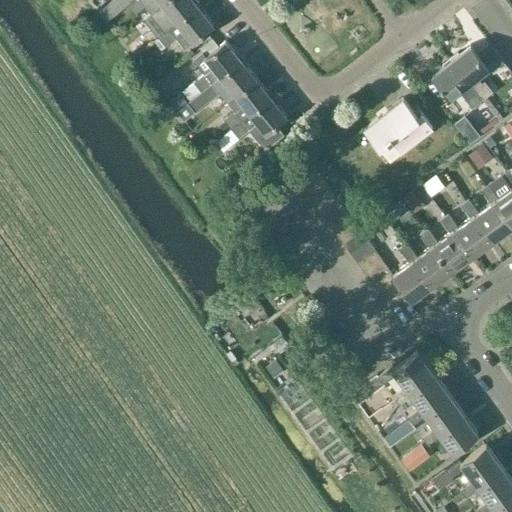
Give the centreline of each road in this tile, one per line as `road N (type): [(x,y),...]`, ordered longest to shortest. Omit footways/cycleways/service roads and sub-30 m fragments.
road 1 (residential): [(241,0),(321,97),(403,35)]
road 2 (residential): [(511,407),(464,338),(472,308),(511,277)]
